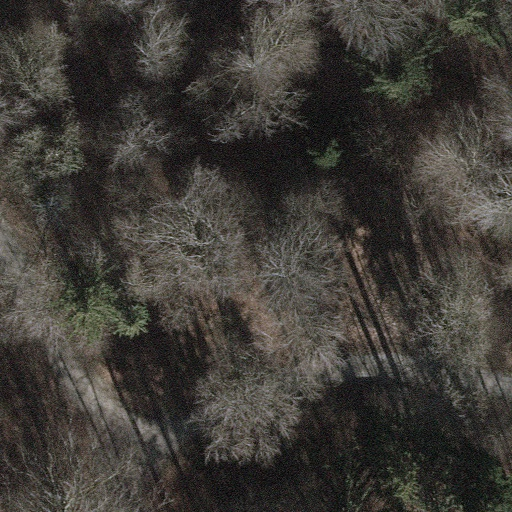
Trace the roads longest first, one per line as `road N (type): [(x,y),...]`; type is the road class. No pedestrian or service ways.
road 1 (track): [(511,380),(488,369),(381,358),(261,386),(131,446)]
road 2 (track): [(0,241),(76,376),(131,446)]
